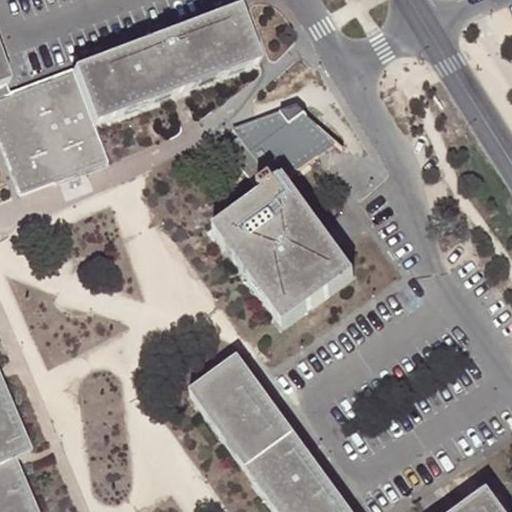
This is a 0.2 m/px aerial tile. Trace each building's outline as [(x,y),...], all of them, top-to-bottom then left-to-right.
[(8,99),(0,102),(0,142),(20,197),(104,166),(91,129),(169,99),(180,95),(255,67),(235,13),(70,74),(71,75),(8,99)] [(0,102),(8,99),(4,87),(0,88),(0,102)] [(277,184),(279,186),(333,146),(294,112),(232,134),(267,181),(255,190),(260,197),(277,184)] [(281,332),(350,281),(279,186),(210,237),(281,332)] [(342,511),(235,365),(188,400),(269,511),(342,511)] [(0,511),(29,511),(9,465),(26,458),(0,396),(0,511)] [(491,511),(484,501),(468,511),(491,511)]
